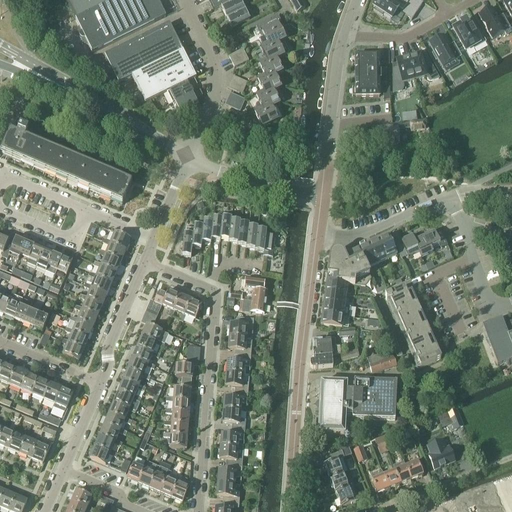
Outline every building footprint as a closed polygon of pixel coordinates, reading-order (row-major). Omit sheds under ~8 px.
[(90,12),(114,0),(64,0),(62,1),(66,8),(68,7),(75,20),(90,12)] [(114,0),(90,12),(75,20),(82,33),(79,35),(82,42),(85,40),(91,54),(96,52),(164,17),(155,0),(114,0)] [(208,0),(214,11),(220,8),(220,7),(234,0),(208,0)] [(234,0),(220,7),(220,8),(225,18),(244,9),(239,0),(234,0)] [(299,0),(295,0),(290,3),(296,15),(305,10),(299,0)] [(415,15),(393,0),(377,0),(376,3),(373,8),(374,9),(373,12),(377,15),(382,17),(382,16),(383,15),(387,18),(391,20),(393,17),(396,12),(402,16),(411,21),(415,15)] [(393,0),(415,15),(422,4),(416,0),(393,0)] [(511,0),(508,0),(506,2),(507,3),(503,5),(511,20),(511,0)] [(244,9),(225,18),(231,29),(249,19),(244,9)] [(511,33),(502,16),(497,20),(496,19),(497,19),(496,19),(495,17),(495,16),(491,9),(484,13),(482,12),(479,14),(479,15),(479,16),(478,16),(482,23),(481,24),(487,34),(492,41),(504,34),(506,36),(511,33)] [(277,17),(255,28),(258,34),(261,33),(267,44),(269,48),(277,44),(285,40),(276,22),(279,21),(277,17)] [(485,43),(472,21),(466,24),(465,22),(459,25),(460,26),(459,27),(458,26),(453,29),(454,29),(453,30),(465,52),(472,48),(473,50),(477,48),(485,43)] [(168,25),(104,57),(118,84),(131,78),(130,77),(182,52),(179,46),(175,38),(168,25)] [(442,37),(428,45),(433,53),(431,54),(435,61),(437,60),(442,68),(461,58),(456,48),(450,51),(442,37)] [(267,44),(259,48),(265,60),(267,64),(275,60),(276,60),(283,56),(277,44),(269,48),(267,44)] [(231,62),(244,55),(242,50),(228,56),(231,62)] [(182,52),(130,77),(131,78),(144,104),(151,100),(168,92),(186,83),(193,79),(195,78),(188,64),(184,56),(182,52)] [(244,55),(231,62),(233,68),(247,61),(244,55)] [(415,56),(408,57),(414,81),(425,78),(426,80),(428,81),(430,82),(431,82),(438,80),(427,60),(422,61),(420,56),(416,57),(415,56)] [(378,57),(354,57),(355,75),(356,74),(356,81),(355,81),(355,98),(379,98),(378,81),(380,81),(380,73),(378,73),(378,57)] [(414,81),(408,57),(400,60),(401,61),(396,62),(397,68),(392,69),(392,94),(399,92),(401,91),(402,90),(403,88),(403,86),(402,84),(403,84),(414,81)] [(265,60),(258,64),(264,76),(266,80),(274,76),(282,72),(276,60),(275,60),(267,64),(265,60)] [(264,76),(256,80),(262,93),(263,92),(264,96),(272,92),(280,88),(274,76),(266,80),(264,76)] [(229,82),(243,89),(246,83),(231,77),(229,82)] [(186,83),(168,92),(173,104),(192,95),(191,94),(188,88),(196,84),(193,79),(186,83)] [(241,95),(243,89),(229,82),(226,88),(231,90),(241,95)] [(192,95),(173,104),(179,115),(197,106),(194,99),(201,96),(199,90),(191,94),(192,95)] [(262,93),(254,97),(261,109),(263,113),(271,109),(279,105),(272,92),(264,96),(263,92),(262,93)] [(227,100),(241,106),(244,100),(229,94),(227,100)] [(144,104),(139,107),(147,110),(154,107),(151,100),(144,104)] [(239,112),(241,106),(227,100),(224,106),(227,107),(239,112)] [(261,109),(253,113),(261,129),(277,121),(271,109),(263,113),(261,109)] [(228,126),(232,115),(225,111),(220,122),(228,126)] [(411,132),(425,131),(424,126),(424,122),(410,123),(411,132)] [(9,131),(0,152),(0,154),(9,158),(122,206),(131,185),(24,139),(27,132),(19,129),(13,126),(12,129),(11,132),(9,131)] [(381,147),(399,144),(397,128),(379,130),(381,147)] [(280,212),(278,225),(286,226),(287,213),(280,212)] [(221,221),(219,241),(228,242),(230,223),(230,221),(221,220),(221,221)] [(212,225),(210,242),(218,243),(219,241),(221,221),(212,221),(212,225)] [(192,238),(190,249),(200,250),(201,244),(202,229),(203,224),(193,223),(192,238)] [(202,229),(201,244),(210,245),(210,242),(212,225),(203,223),(202,229)] [(228,242),(227,244),(236,245),(238,226),(239,223),(230,223),(228,242)] [(91,225),(86,236),(92,239),(96,227),(91,225)] [(236,245),(236,247),(245,248),(247,229),(247,227),(238,226),(236,245)] [(254,251),(254,253),(263,254),(262,258),(272,259),(274,236),(265,235),(266,227),(257,226),(256,230),(256,232),(254,251)] [(245,248),(245,250),(254,251),(256,232),(256,230),(247,229),(245,248)] [(425,237),(413,242),(415,245),(421,259),(422,258),(434,253),(432,248),(439,245),(441,250),(447,247),(442,236),(441,232),(434,235),(433,233),(425,237)] [(395,233),(390,236),(395,248),(397,247),(403,259),(406,258),(407,259),(418,254),(420,259),(421,259),(415,245),(413,242),(411,237),(400,242),(398,237),(396,233),(395,233)] [(9,240),(3,255),(8,257),(17,261),(25,242),(16,238),(17,237),(10,234),(8,240),(9,240)] [(110,243),(109,246),(124,253),(129,242),(130,241),(114,234),(114,235),(113,236),(110,243)] [(495,236),(492,237),(496,247),(499,246),(502,245),(503,245),(499,235),(495,236)] [(0,236),(0,253),(3,255),(9,240),(8,240),(0,236)] [(182,237),(180,258),(189,259),(190,249),(192,238),(182,237)] [(387,237),(377,242),(385,261),(395,257),(387,237)] [(103,241),(102,245),(109,247),(106,254),(104,257),(120,264),(124,253),(109,246),(110,243),(103,241)] [(25,242),(17,261),(18,261),(20,256),(28,260),(34,246),(25,242)] [(377,242),(367,246),(375,265),(385,261),(377,242)] [(29,260),(27,265),(36,269),(38,264),(44,250),(34,246),(28,260),(29,260)] [(357,251),(356,251),(365,270),(375,265),(367,246),(357,251)] [(36,269),(36,270),(44,273),(53,254),(44,250),(38,264),(36,269)] [(329,259),(325,283),(346,286),(360,288),(364,288),(370,280),(365,270),(356,251),(351,253),(351,254),(344,258),(343,256),(342,255),(341,255),(341,254),(340,253),(339,253),(338,253),(337,252),(336,252),(335,252),(335,253),(334,253),(333,253),(332,254),(331,254),(331,255),(330,255),(330,256),(329,257),(329,258),(329,259)] [(99,252),(97,256),(104,258),(101,265),(100,268),(115,275),(120,264),(104,257),(106,254),(99,252)] [(53,254),(44,273),(55,278),(57,272),(56,272),(62,258),(53,254)] [(62,258),(56,272),(57,272),(65,276),(66,276),(72,262),(62,258)] [(94,263),(93,267),(99,269),(96,276),(95,279),(110,286),(115,275),(100,268),(101,265),(94,263)] [(431,263),(425,266),(427,271),(433,268),(431,263)] [(13,270),(11,276),(20,280),(22,274),(13,270)] [(22,274),(20,280),(30,284),(32,278),(22,274)] [(89,274),(88,278),(95,280),(92,287),(90,290),(106,297),(110,286),(95,279),(96,276),(89,274)] [(10,279),(8,285),(17,289),(20,282),(10,279)] [(245,280),(244,290),(252,292),(251,299),(247,298),(247,302),(265,304),(266,292),(263,292),(264,282),(245,280)] [(20,282),(17,289),(26,293),(29,286),(20,282)] [(45,283),(42,289),(48,291),(50,286),(45,283)] [(325,283),(324,294),(345,297),(346,286),(325,283)] [(85,285),(83,289),(90,292),(87,298),(86,301),(101,308),(106,297),(90,290),(92,287),(85,285)] [(49,292),(58,296),(60,290),(59,289),(51,286),(49,292)] [(388,300),(419,369),(440,360),(436,353),(434,354),(432,350),(435,349),(432,342),(429,343),(427,339),(430,338),(427,331),(424,332),(422,328),(425,327),(422,320),(419,321),(417,317),(420,316),(417,309),(414,310),(413,306),(415,305),(412,298),(410,299),(408,295),(410,294),(410,293),(406,295),(403,288),(384,297),(385,301),(388,300)] [(150,302),(147,308),(158,312),(160,307),(169,311),(172,312),(178,296),(167,292),(165,296),(158,293),(153,303),(150,302)] [(3,293),(0,300),(0,314),(5,316),(11,302),(12,300),(8,298),(7,301),(2,298),(4,293),(3,293)] [(47,294),(46,298),(55,302),(56,298),(47,294)] [(324,294),(323,305),(343,308),(345,297),(324,294)] [(80,296),(79,300),(85,303),(82,310),(81,312),(96,319),(101,308),(86,301),(87,298),(80,296)] [(169,311),(167,318),(170,319),(173,313),(180,315),(183,317),(189,301),(178,296),(172,312),(169,311)] [(11,302),(5,316),(14,320),(22,301),(14,297),(12,300),(11,302)] [(227,299),(226,307),(228,307),(233,308),(234,300),(232,300),(229,299),(227,299)] [(22,301),(14,320),(23,324),(29,310),(30,310),(32,305),(22,301)] [(180,315),(178,322),(181,324),(184,317),(185,318),(194,321),(194,320),(200,306),(189,301),(183,317),(180,315)] [(242,301),(241,313),(249,314),(250,313),(263,315),(265,304),(247,302),(242,301)] [(323,305),(321,316),(342,318),(348,319),(349,308),(343,308),(323,305)] [(75,307),(74,311),(80,314),(78,321),(76,323),(92,330),(96,319),(81,312),(82,310),(75,307)] [(147,308),(145,313),(156,318),(158,312),(147,308)] [(29,310),(23,324),(32,328),(38,314),(30,310),(29,310)] [(145,313),(142,319),(153,324),(156,318),(145,313)] [(38,314),(32,328),(42,332),(48,318),(38,314)] [(52,316),(48,324),(54,327),(57,318),(52,316)] [(321,316),(320,326),(341,329),(342,318),(321,316)] [(71,319),(69,322),(76,325),(73,332),(72,334),(87,341),(92,330),(76,323),(78,321),(71,319)] [(142,319),(140,324),(145,326),(144,326),(151,329),(153,324),(142,319)] [(511,351),(502,325),(503,324),(500,319),(481,326),(496,366),(511,360),(511,351)] [(229,326),(228,338),(245,340),(251,340),(251,332),(252,321),(239,320),(238,326),(229,326)] [(511,351),(511,320),(503,324),(502,325),(511,351)] [(144,326),(140,338),(156,345),(156,346),(161,349),(163,345),(167,336),(161,333),(151,329),(144,326)] [(66,330),(64,333),(71,336),(68,343),(67,346),(82,352),(87,341),(72,334),(73,332),(66,330)] [(42,340),(39,347),(45,349),(49,338),(44,335),(42,340)] [(140,338),(135,349),(151,356),(151,357),(157,360),(158,357),(153,353),(156,346),(156,345),(140,338)] [(228,338),(227,351),(236,352),(236,357),(249,358),(250,348),(244,347),(245,340),(228,338)] [(319,339),(311,339),(312,359),(331,358),(339,355),(338,348),(335,348),(334,340),(319,341),(319,339)] [(61,341),(60,344),(66,347),(63,356),(62,356),(62,357),(78,363),(82,354),(82,352),(67,346),(68,343),(61,341)] [(134,352),(130,360),(147,367),(146,368),(152,371),(154,368),(148,364),(151,357),(151,356),(135,349),(134,352)] [(356,351),(339,355),(341,362),(358,357),(356,351)] [(226,362),(225,375),(242,376),(243,368),(249,368),(249,358),(236,357),(235,363),(226,362)] [(311,361),(309,363),(309,367),(312,370),(332,368),(331,367),(333,367),(335,366),(334,362),(333,361),(331,361),(331,358),(312,359),(312,361),(311,361)] [(392,359),(368,367),(371,375),(381,372),(394,367),(395,367),(392,360),(392,359)] [(130,360),(125,371),(142,378),(141,380),(148,382),(149,378),(143,375),(146,368),(147,367),(130,360)] [(175,366),(174,379),(182,379),(182,387),(190,387),(191,380),(192,367),(198,368),(199,362),(186,361),(186,367),(175,366)] [(0,383),(7,386),(14,370),(3,365),(0,371),(0,383)] [(19,391),(26,375),(14,370),(7,386),(19,391)] [(125,371),(121,382),(137,389),(137,390),(143,393),(144,390),(138,386),(141,380),(142,378),(125,371)] [(30,396),(37,380),(26,375),(19,391),(30,396)] [(225,375),(224,388),(233,388),(233,394),(246,395),(247,384),(242,384),(242,376),(225,375)] [(41,401),(48,384),(37,380),(30,396),(41,401)] [(393,422),(395,383),(353,381),(352,385),(319,384),(318,404),(315,403),(315,408),(318,408),(317,435),(343,436),(344,416),(351,417),(351,420),(393,422)] [(121,382),(116,393),(132,400),(132,402),(138,405),(140,401),(134,397),(137,390),(137,389),(121,382)] [(53,406),(60,389),(48,384),(41,401),(53,406)] [(60,389),(53,406),(52,409),(64,414),(65,411),(72,395),(60,389)] [(172,401),(188,403),(189,390),(173,389),(172,398),(165,399),(165,403),(171,403),(172,401)] [(116,393),(111,404),(128,411),(127,413),(134,415),(138,405),(132,402),(132,400),(116,393)] [(223,399),(222,411),(239,412),(240,405),(246,405),(246,395),(233,394),(232,400),(223,399)] [(1,400),(0,403),(0,404),(9,408),(10,408),(11,404),(1,400)] [(187,415),(188,403),(172,401),(171,403),(171,411),(164,411),(164,415),(171,415),(171,413),(187,415)] [(111,404),(107,416),(123,422),(123,424),(129,426),(130,423),(124,420),(127,413),(128,411),(111,404)] [(24,410),(22,414),(32,418),(34,414),(24,410)] [(222,411),(221,425),(230,425),(230,431),(243,432),(244,421),(239,420),(239,412),(222,411)] [(10,412),(8,416),(17,420),(19,416),(10,412)] [(452,413),(438,419),(441,426),(450,423),(454,431),(462,428),(456,412),(452,413)] [(186,427),(187,415),(171,413),(171,415),(170,422),(163,423),(163,427),(170,427),(170,425),(186,427)] [(107,416),(102,427),(118,433),(118,435),(124,437),(126,434),(120,431),(123,424),(123,422),(107,416)] [(47,419),(45,423),(57,429),(60,422),(48,417),(47,419)] [(33,422),(31,426),(40,430),(42,426),(33,422)] [(186,438),(186,427),(170,425),(170,427),(169,435),(162,435),(162,439),(169,439),(169,437),(186,438)] [(54,438),(56,432),(44,427),(42,433),(54,438)] [(102,427),(97,438),(114,445),(113,446),(120,448),(121,445),(115,442),(118,435),(118,433),(102,427)] [(3,430),(0,435),(0,447),(7,451),(14,435),(3,430)] [(220,436),(219,448),(236,449),(237,442),(243,442),(243,432),(230,431),(229,437),(220,436)] [(408,431),(393,436),(396,444),(406,440),(408,444),(413,442),(408,431)] [(14,435),(7,451),(19,456),(26,440),(14,435)] [(185,451),(186,438),(169,437),(169,439),(168,450),(185,451)] [(386,437),(380,439),(386,454),(391,452),(386,437)] [(96,442),(93,449),(96,450),(109,456),(108,457),(115,459),(116,456),(110,453),(113,446),(114,445),(97,438),(96,442)] [(380,439),(374,441),(380,456),(386,454),(380,439)] [(26,440),(19,456),(30,461),(37,445),(26,440)] [(37,445),(30,461),(42,466),(49,450),(51,444),(47,442),(44,448),(37,445)] [(441,443),(426,448),(429,456),(428,457),(433,471),(454,463),(448,449),(444,450),(441,443)] [(219,448),(218,461),(227,462),(227,467),(241,468),(242,458),(240,458),(241,450),(236,449),(219,448)] [(93,449),(88,460),(96,463),(104,467),(108,457),(109,456),(96,450),(93,449)] [(362,449),(353,452),(358,465),(367,461),(362,449)] [(329,480),(341,476),(335,461),(343,459),(340,453),(326,459),(328,465),(324,466),(329,480)] [(128,477),(126,481),(137,485),(144,470),(141,469),(145,463),(135,459),(128,477)] [(124,475),(129,464),(123,462),(118,473),(124,475)] [(144,470),(137,485),(148,490),(155,474),(152,473),(146,471),(148,464),(145,463),(141,469),(144,470)] [(404,467),(410,481),(421,476),(416,463),(404,467)] [(155,474),(148,490),(159,494),(166,479),(163,478),(167,472),(156,467),(152,473),(155,474)] [(217,472),(216,485),(234,486),(234,479),(240,479),(241,468),(227,467),(226,473),(217,472)] [(399,485),(410,481),(404,467),(393,472),(399,485)] [(166,479),(159,494),(170,499),(177,484),(174,483),(167,480),(169,476),(170,474),(167,472),(163,478),(166,479)] [(388,490),(382,476),(380,472),(369,477),(376,494),(388,490)] [(388,490),(399,485),(393,472),(382,476),(388,490)] [(335,494),(346,490),(341,476),(329,480),(335,494)] [(177,484),(170,499),(182,504),(188,489),(179,484),(180,479),(181,478),(178,477),(176,479),(174,483),(177,484)] [(362,483),(357,485),(360,493),(365,491),(362,483)] [(216,485),(215,498),(224,499),(224,504),(238,505),(239,495),(233,494),(234,486),(216,485)] [(346,490),(335,494),(340,508),(352,504),(357,502),(352,488),(346,490)] [(0,510),(4,511),(8,511),(14,497),(3,492),(0,498),(0,510)] [(75,492),(70,504),(85,510),(85,511),(92,511),(86,507),(90,499),(85,497),(78,494),(75,492)] [(14,497),(8,511),(21,511),(26,502),(14,497)] [(102,499),(100,505),(105,507),(102,511),(109,511),(111,509),(113,503),(102,499)]
